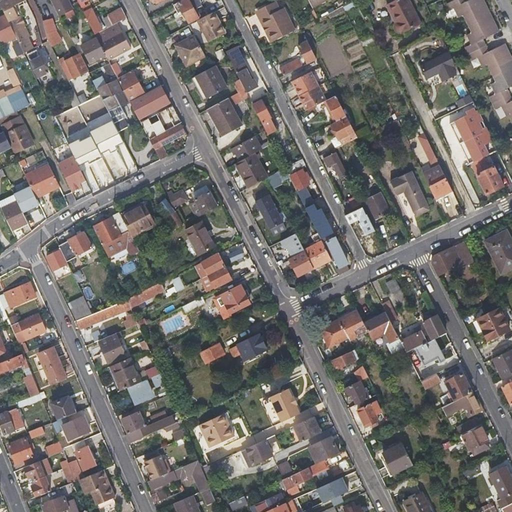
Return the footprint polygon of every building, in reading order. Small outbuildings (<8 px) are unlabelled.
[(1,4),(6,15),(16,36),(23,51),(34,46),(29,36),(31,36),(24,24),(26,23),(23,18),(21,19),(18,12),(21,10),(18,5),(26,1),(25,0),(4,0),(0,2),(1,4)] [(69,0),(51,0),(55,6),(60,16),(65,13),(69,20),(77,17),(75,11),(73,9),(74,9),(69,0)] [(77,0),(84,12),(92,8),(90,3),(86,5),(84,2),(87,0),(77,0)] [(175,3),(174,4),(179,15),(184,12),(189,23),(200,17),(197,10),(203,6),(199,0),(185,0),(179,3),(178,2),(175,3)] [(399,0),(387,7),(391,14),(393,13),(399,22),(396,24),(395,28),(396,31),(398,32),(401,33),(404,33),(421,24),(408,0),(399,0)] [(466,0),(454,0),(446,4),(449,10),(452,8),(457,18),(462,16),(470,33),(466,35),(470,45),(467,47),(473,60),(477,58),(481,68),(486,66),(494,83),(490,85),(495,94),(491,96),(497,109),(501,107),(505,117),(511,114),(511,116),(511,100),(507,89),(511,86),(511,59),(505,45),(489,52),(483,39),(499,32),(483,0),(468,0),(467,1),(466,0)] [(295,30),(283,8),(279,10),(275,2),(258,10),(268,31),(265,32),(271,42),(295,30)] [(97,17),(92,8),(84,12),(90,24),(95,33),(103,29),(102,27),(104,26),(99,17),(97,17)] [(118,23),(127,18),(122,9),(104,18),(109,27),(118,23)] [(218,20),(214,12),(208,15),(198,20),(210,43),(223,36),(215,21),(218,20)] [(393,13),(391,14),(396,24),(399,22),(393,13)] [(0,18),(0,40),(1,43),(16,36),(6,15),(0,18)] [(51,46),(62,43),(53,17),(42,21),(51,46)] [(215,21),(223,36),(225,34),(218,20),(215,21)] [(118,23),(109,27),(95,35),(98,39),(106,55),(107,57),(109,61),(132,48),(118,23)] [(206,57),(196,37),(177,47),(187,66),(206,57)] [(106,55),(98,39),(82,48),(90,62),(106,55)] [(316,58),(307,40),(298,45),(304,55),(281,67),(285,75),(316,58)] [(240,59),(235,47),(226,52),(228,56),(229,58),(239,78),(245,89),(246,91),(255,86),(247,70),(249,69),(243,57),(240,59)] [(473,60),(467,47),(465,48),(471,61),(473,60)] [(48,72),(37,49),(26,54),(37,77),(48,72)] [(226,57),(222,49),(215,52),(219,60),(226,57)] [(456,68),(448,52),(420,65),(428,80),(440,74),(443,81),(459,74),(456,68)] [(62,58),(58,60),(68,81),(88,71),(86,68),(80,55),(65,63),(62,58)] [(88,71),(89,74),(101,67),(110,63),(109,61),(107,57),(86,68),(88,71)] [(110,63),(101,67),(103,71),(105,70),(109,76),(115,73),(111,66),(110,63)] [(115,73),(118,79),(123,76),(117,63),(111,66),(115,73)] [(215,66),(192,79),(199,91),(204,89),(209,99),(228,88),(215,66)] [(144,95),(132,71),(123,76),(118,79),(124,90),(130,102),(144,95)] [(302,95),(318,86),(311,72),(294,80),(302,95)] [(100,94),(109,112),(127,102),(116,81),(107,86),(102,76),(93,81),(100,94)] [(240,92),(245,89),(239,78),(234,81),(240,92)] [(325,100),(318,86),(302,95),(309,108),(317,104),(325,100)] [(73,107),(80,104),(72,88),(65,92),(73,107)] [(142,118),(171,103),(170,102),(169,102),(161,88),(131,103),(140,121),(143,119),(142,118)] [(334,122),(346,116),(335,94),(325,100),(317,104),(321,112),(327,109),(334,122)] [(459,108),(472,101),(469,95),(456,102),(459,108)] [(0,118),(14,112),(12,106),(7,96),(0,99),(0,118)] [(495,110),(497,109),(491,96),(489,97),(495,110)] [(272,118),(261,97),(251,102),(259,116),(265,130),(268,135),(278,129),(275,121),(273,122),(271,118),(272,118)] [(209,110),(223,136),(242,126),(228,99),(209,110)] [(98,109),(93,100),(75,110),(79,118),(98,109)] [(180,123),(181,123),(172,106),(144,121),(143,119),(140,121),(150,139),(155,136),(173,127),(180,123)] [(483,145),(492,141),(485,127),(480,130),(477,124),(482,121),(477,111),(475,113),(473,109),(465,112),(467,116),(450,124),(457,140),(453,142),(457,150),(461,148),(468,164),(472,162),(485,156),(488,155),(483,145)] [(72,153),(75,158),(87,152),(67,110),(54,116),(61,130),(63,135),(68,144),(72,153)] [(112,118),(119,132),(128,127),(121,114),(112,118)] [(12,147),(15,153),(35,144),(31,136),(27,138),(18,118),(12,121),(9,115),(0,119),(0,122),(5,133),(12,147)] [(342,145),(357,137),(351,125),(346,116),(334,122),(331,124),(342,145)] [(27,138),(31,136),(21,117),(18,118),(27,138)] [(401,126),(397,119),(392,122),(395,129),(401,126)] [(150,139),(161,159),(167,156),(161,146),(178,137),(179,138),(186,135),(180,123),(173,127),(174,130),(173,131),(172,129),(156,137),(155,136),(150,139)] [(0,153),(12,147),(5,133),(0,135),(0,153)] [(68,144),(63,135),(54,139),(59,148),(60,148),(68,144)] [(253,136),(232,149),(234,154),(236,153),(240,161),(254,153),(272,143),(271,140),(259,146),(253,136)] [(435,156),(427,140),(422,142),(433,165),(438,163),(435,156)] [(446,145),(450,153),(457,150),(453,142),(446,145)] [(64,157),(72,153),(68,144),(60,148),(64,157)] [(339,147),(334,149),(341,162),(345,160),(339,147)] [(333,150),(322,155),(328,168),(333,166),(339,177),(343,175),(345,174),(340,163),(333,150)] [(126,169),(118,152),(92,165),(99,182),(126,169)] [(236,164),(249,188),(267,178),(254,153),(240,161),(236,164)] [(491,168),(485,156),(472,162),(477,174),(491,168)] [(59,166),(71,190),(81,185),(69,161),(59,166)] [(49,165),(26,176),(29,182),(33,190),(35,196),(49,190),(50,192),(60,187),(49,165)] [(436,199),(451,191),(439,166),(431,170),(428,166),(422,170),(436,199)] [(494,167),(491,168),(477,174),(476,175),(486,195),(504,186),(494,167)] [(289,176),(285,168),(280,171),(276,173),(280,181),(289,176)] [(298,190),(296,191),(301,200),(304,206),(312,201),(305,187),(310,184),(302,170),(291,176),(298,190)] [(427,206),(411,172),(390,182),(396,195),(405,191),(414,212),(427,206)] [(33,190),(29,182),(24,185),(28,192),(21,195),(29,213),(39,209),(31,191),(33,190)] [(49,190),(35,196),(36,198),(50,192),(49,190)] [(182,192),(169,198),(174,208),(187,202),(182,192)] [(389,211),(379,192),(365,200),(375,218),(389,211)] [(202,215),(217,208),(209,193),(194,200),(202,215)] [(274,235),(289,227),(270,193),(256,201),(274,235)] [(10,196),(0,201),(0,205),(2,209),(17,201),(16,198),(13,200),(10,196)] [(353,211),(363,206),(359,197),(349,202),(353,211)] [(2,209),(12,231),(27,223),(17,201),(2,209)] [(120,213),(122,216),(144,205),(147,204),(145,201),(120,213)] [(150,219),(151,219),(144,205),(122,216),(131,234),(152,224),(150,219)] [(321,239),(331,234),(333,233),(321,209),(317,211),(314,205),(306,209),(321,239)] [(349,225),(360,247),(364,246),(353,223),(367,216),(363,209),(346,217),(350,224),(349,225)] [(120,213),(120,212),(111,217),(111,218),(94,227),(109,256),(126,247),(130,254),(139,249),(138,247),(132,236),(131,234),(122,216),(120,213)] [(174,229),(182,225),(176,212),(168,216),(174,229)] [(131,234),(132,236),(157,224),(154,217),(151,219),(150,219),(152,224),(131,234)] [(198,256),(215,248),(203,223),(186,232),(198,256)] [(511,269),(511,243),(506,232),(485,242),(502,275),(511,269)] [(69,241),(59,246),(61,250),(66,261),(94,248),(89,239),(88,239),(84,233),(68,240),(69,241)] [(298,276),(313,268),(304,251),(295,233),(280,242),(283,249),(295,243),(301,254),(289,259),(298,276)] [(339,275),(352,270),(335,238),(334,239),(331,234),(321,239),(322,241),(331,259),(339,275)] [(313,268),(331,259),(322,241),(304,251),(313,268)] [(463,243),(435,256),(432,264),(439,277),(472,259),(463,243)] [(139,249),(141,254),(147,251),(143,244),(138,247),(139,249)] [(230,254),(233,263),(245,259),(241,249),(230,254)] [(66,261),(61,250),(47,257),(53,270),(67,264),(66,261)] [(208,276),(224,268),(218,254),(201,262),(208,276)] [(107,271),(102,261),(96,264),(101,274),(107,271)] [(230,280),(224,268),(208,276),(214,288),(230,280)] [(170,284),(167,278),(162,281),(165,287),(170,284)] [(411,311),(395,280),(387,284),(393,294),(394,294),(404,314),(405,314),(411,311)] [(126,299),(129,307),(162,290),(158,282),(156,284),(126,299)] [(0,294),(0,300),(4,309),(35,296),(29,283),(0,294)] [(224,319),(231,316),(230,314),(249,304),(240,286),(214,299),(224,319)] [(483,300),(480,295),(465,302),(468,308),(483,300)] [(205,303),(202,297),(182,307),(185,314),(205,303)] [(76,322),(78,321),(92,315),(84,299),(69,305),(76,322)] [(126,299),(123,301),(103,310),(92,315),(78,321),(81,328),(129,307),(126,299)] [(382,305),(387,313),(398,336),(404,333),(403,332),(404,331),(401,325),(403,324),(399,318),(398,319),(389,302),(382,305)] [(508,331),(497,310),(476,321),(487,342),(508,331)] [(365,324),(358,311),(339,320),(348,337),(350,340),(368,331),(365,324)] [(38,313),(10,324),(18,341),(46,330),(38,313)] [(368,331),(373,340),(385,334),(394,352),(404,347),(400,340),(398,336),(387,313),(365,324),(368,331)] [(418,325),(413,314),(407,317),(413,328),(418,325)] [(424,324),(432,319),(429,314),(421,318),(424,324)] [(137,324),(133,315),(127,317),(128,320),(125,322),(128,328),(137,324)] [(183,315),(161,320),(164,333),(185,328),(183,315)] [(446,334),(437,317),(432,319),(424,324),(433,341),(446,334)] [(348,337),(339,320),(321,330),(329,347),(348,337)] [(407,354),(425,345),(428,344),(420,328),(414,330),(418,337),(420,335),(421,339),(408,345),(404,338),(400,340),(404,347),(407,354)] [(91,334),(95,343),(99,341),(102,340),(99,331),(91,334)] [(102,340),(99,341),(108,363),(124,356),(116,339),(119,337),(118,333),(102,340)] [(451,344),(446,334),(433,341),(428,344),(425,345),(432,359),(447,351),(445,347),(451,344)] [(150,350),(143,335),(139,337),(142,342),(140,343),(144,353),(150,350)] [(232,347),(234,351),(242,347),(245,353),(248,359),(267,350),(259,335),(232,347)] [(20,345),(23,353),(36,348),(32,340),(20,345)] [(200,353),(206,366),(227,355),(221,342),(200,353)] [(39,354),(45,368),(59,362),(53,347),(39,354)] [(242,347),(234,351),(237,357),(245,353),(242,347)] [(357,353),(355,349),(332,361),(337,370),(355,361),(352,355),(357,353)] [(511,357),(509,351),(491,360),(502,381),(511,375),(511,357)] [(0,371),(22,363),(23,365),(27,363),(23,353),(0,361),(0,371)] [(37,354),(32,356),(40,373),(45,370),(37,354)] [(129,359),(110,368),(120,392),(130,388),(140,383),(137,375),(129,359)] [(59,362),(45,368),(51,383),(66,376),(59,362)] [(160,374),(157,366),(145,372),(148,380),(154,377),(160,374)] [(364,379),(369,377),(363,366),(357,373),(364,379)] [(432,368),(418,375),(422,383),(435,376),(432,368)] [(148,380),(145,372),(137,375),(140,383),(146,381),(148,380)] [(165,384),(160,374),(154,377),(158,387),(165,384)] [(442,382),(438,375),(435,376),(422,383),(426,391),(442,382)] [(456,401),(472,393),(463,375),(447,383),(456,401)] [(27,379),(34,394),(38,392),(40,392),(33,377),(27,379)] [(152,395),(146,381),(140,383),(130,388),(136,402),(152,395)] [(358,404),(367,400),(358,382),(346,388),(351,398),(354,396),(358,404)] [(511,382),(502,388),(507,397),(511,393),(511,382)] [(286,421),(301,414),(297,405),(299,404),(295,396),(293,397),(289,389),(270,398),(282,422),(286,421)] [(34,394),(0,407),(0,423),(4,434),(24,426),(17,408),(41,398),(38,392),(34,394)] [(477,401),(472,393),(456,401),(447,406),(450,413),(459,409),(459,410),(464,408),(469,417),(483,410),(478,401),(477,401)] [(69,414),(76,412),(69,397),(51,405),(57,420),(69,414)] [(380,421),(372,404),(358,411),(366,427),(369,426),(371,428),(378,424),(378,422),(380,421)] [(174,415),(178,414),(175,408),(166,412),(169,417),(172,416),(174,415)] [(122,419),(129,434),(145,427),(140,415),(142,414),(141,411),(122,419)] [(169,417),(166,412),(151,418),(153,424),(169,417)] [(228,422),(223,413),(199,425),(210,448),(234,437),(230,427),(227,428),(225,424),(228,422)] [(57,420),(52,422),(56,432),(65,428),(70,439),(90,430),(84,416),(72,421),(69,414),(57,420)] [(125,436),(129,444),(176,423),(172,416),(169,417),(153,424),(145,427),(129,434),(125,436)] [(322,433),(314,417),(296,425),(303,441),(322,433)] [(462,435),(481,425),(478,418),(459,428),(462,435)] [(42,425),(29,431),(33,439),(46,434),(42,425)] [(486,435),(481,425),(462,435),(455,439),(458,443),(465,440),(470,450),(471,450),(488,441),(485,435),(486,435)] [(176,442),(185,438),(182,431),(173,435),(176,442)] [(324,461),(339,454),(329,434),(310,443),(319,463),(324,461)] [(275,435),(246,448),(253,463),(271,455),(267,444),(276,439),(275,435)] [(17,464),(34,457),(26,438),(9,445),(17,464)] [(491,448),(488,441),(471,450),(474,456),(491,448)] [(46,448),(49,457),(64,451),(63,447),(60,442),(46,448)] [(396,473),(414,464),(403,443),(384,453),(385,456),(382,458),(392,477),(396,474),(396,473)] [(95,464),(87,446),(77,451),(85,468),(95,464)] [(158,450),(146,456),(148,461),(145,463),(152,481),(168,473),(158,450)] [(192,463),(198,460),(194,450),(187,453),(192,463)] [(343,453),(326,461),(329,467),(346,459),(343,453)] [(35,479),(45,475),(41,465),(48,463),(46,458),(24,467),(28,476),(33,475),(35,479)] [(70,484),(74,482),(77,481),(72,468),(67,458),(60,461),(63,468),(70,484)] [(201,492),(210,488),(202,469),(198,460),(192,463),(183,467),(187,476),(193,474),(201,492)] [(350,468),(346,460),(339,463),(343,472),(350,468)] [(285,486),(290,496),(299,492),(296,485),(313,477),(312,476),(327,469),(324,461),(319,463),(293,475),(283,479),(282,480),(285,486)] [(283,479),(293,475),(287,462),(277,466),(283,479)] [(72,468),(77,481),(81,479),(84,478),(78,466),(72,468)] [(168,473),(152,481),(149,482),(153,491),(178,480),(177,479),(182,477),(184,481),(187,476),(183,467),(168,473)] [(511,475),(507,467),(498,471),(499,473),(492,477),(504,499),(511,494),(511,475)] [(84,478),(81,479),(87,494),(93,493),(98,505),(114,499),(106,480),(102,471),(84,478)] [(32,485),(36,497),(51,491),(45,475),(35,479),(37,484),(32,485)] [(333,500),(335,505),(345,501),(342,496),(352,491),(345,476),(317,488),(325,504),(333,500)] [(282,480),(276,483),(279,489),(285,486),(282,480)] [(56,495),(76,487),(74,482),(70,484),(54,490),(56,495)] [(207,498),(213,495),(211,489),(204,492),(207,498)] [(313,500),(320,498),(318,489),(310,491),(313,500)] [(151,497),(154,505),(169,498),(165,491),(151,497)] [(268,510),(284,503),(280,493),(264,501),(268,510)] [(410,511),(429,511),(420,493),(405,501),(410,511)] [(57,511),(62,510),(68,507),(65,501),(63,496),(42,504),(44,511),(57,511)] [(198,511),(192,496),(174,504),(177,511),(198,511)] [(244,497),(234,502),(237,508),(247,503),(244,497)] [(73,498),(65,501),(68,507),(69,511),(88,511),(87,508),(79,511),(73,498)] [(482,508),(483,511),(492,511),(497,509),(494,502),(482,508)] [(288,511),(284,503),(268,510),(264,511),(288,511)]
